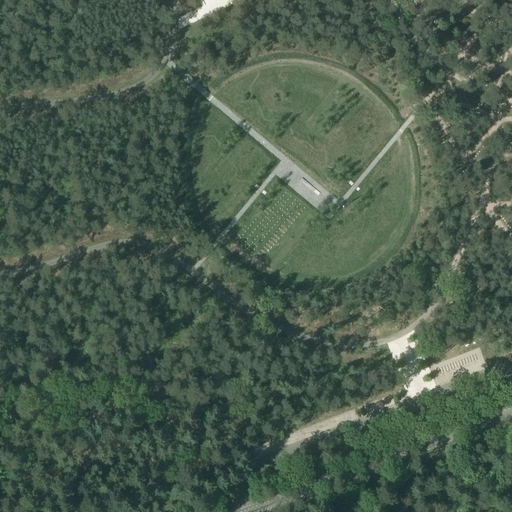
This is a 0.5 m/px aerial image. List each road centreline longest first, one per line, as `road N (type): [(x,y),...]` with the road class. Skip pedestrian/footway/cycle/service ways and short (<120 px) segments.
road 1 (track): [(511,204),(478,210),(412,327),(353,346),(284,330),(169,256),(119,241),(0,271)]
road 2 (track): [(0,109),(135,86),(168,53),(169,0)]
road 3 (tertiary): [(249,511),(408,450)]
